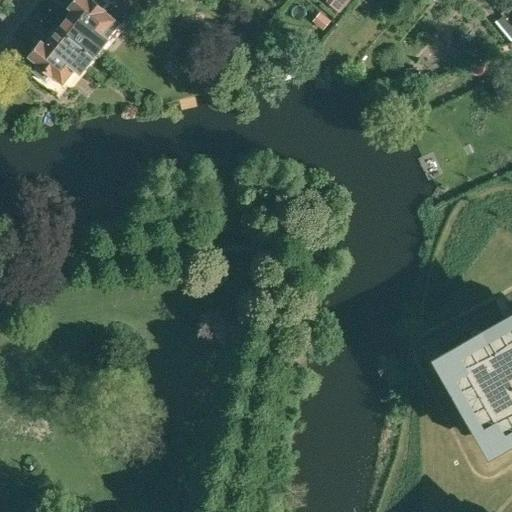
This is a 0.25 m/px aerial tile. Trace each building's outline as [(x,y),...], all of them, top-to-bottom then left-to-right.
[(108,0),(68,0),(69,7),(72,10),(59,26),(95,55),(121,22),(105,9),(111,2),(108,0)] [(146,6),(138,0),(121,0),(119,4),(137,18),(146,6)] [(314,0),(336,18),(344,8),(343,8),(349,0),(314,0)] [(323,29),(330,19),(321,11),(313,21),(323,29)] [(496,21),(511,41),(511,40),(511,25),(504,15),(496,21)] [(38,61),(32,69),(29,73),(58,97),(68,85),(69,87),(95,55),(59,26),(46,42),(43,40),(35,42),(30,48),(31,55),(38,61)] [(184,39),(171,54),(207,87),(223,69),(184,39)] [(407,68),(406,82),(418,83),(419,69),(407,68)] [(511,96),(511,68),(491,79),(503,100),(511,96)] [(511,318),(442,358),(492,444),(511,432),(511,318)]
